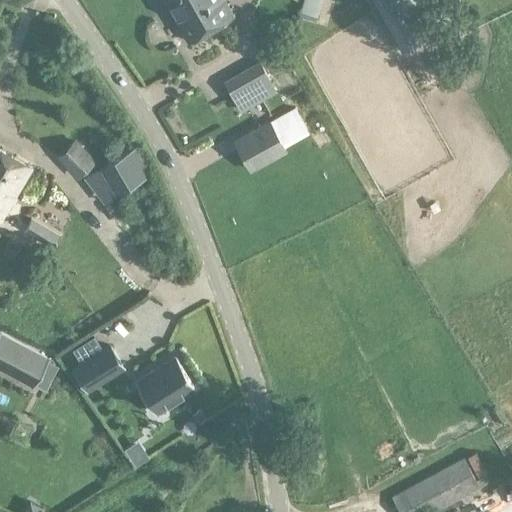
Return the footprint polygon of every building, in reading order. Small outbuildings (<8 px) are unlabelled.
[(164,0),(171,12),(193,0),(164,0)] [(224,0),(193,0),(171,12),(188,42),(233,16),(224,0)] [(306,0),(282,0),(270,22),(295,36),(313,4),(306,0)] [(313,0),(305,20),(327,28),(337,0),(313,0)] [(423,38),(401,0),(373,0),(402,50),(423,38)] [(260,63),(225,83),(241,111),(276,91),(260,63)] [(270,122),(235,142),(251,170),(286,150),(280,140),(270,122)] [(58,156),(76,175),(92,159),(75,140),(58,156)] [(135,145),(99,168),(115,195),(151,172),(135,145)] [(0,220),(17,191),(30,169),(0,150),(0,220)] [(292,163),(285,152),(253,173),(261,184),(292,163)] [(119,208),(113,200),(105,205),(111,213),(119,208)] [(52,247),(59,235),(31,218),(24,230),(52,247)] [(48,357),(0,331),(0,367),(33,386),(48,357)] [(94,336),(72,349),(81,363),(73,368),(87,390),(123,367),(109,345),(103,349),(94,336)] [(175,356),(135,382),(155,412),(195,387),(175,356)] [(484,493),(463,457),(391,496),(399,511),(434,511),(461,498),(464,504),(484,493)]
